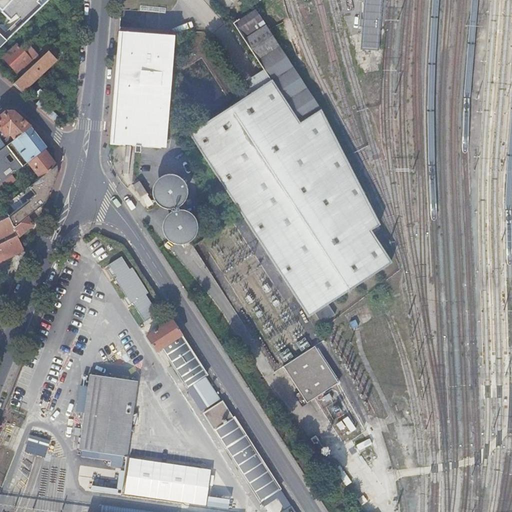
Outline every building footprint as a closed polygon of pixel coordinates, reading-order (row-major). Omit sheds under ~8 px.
[(0,0),(0,23),(11,35),(48,0),(0,0)] [(365,0),(364,47),(381,48),(383,0),(365,0)] [(239,21),(233,25),(271,83),(268,88),(190,138),(240,215),(308,317),(314,313),(327,304),(391,261),(369,228),(379,222),(323,115),(255,12),(240,22),(239,21)] [(145,32),(120,30),(110,143),(135,145),(134,152),(140,152),(140,145),(160,147),(169,34),(145,32)] [(23,67),(24,68),(31,61),(17,46),(3,58),(10,66),(17,73),(23,67)] [(55,51),(52,48),(12,85),(21,93),(26,87),(49,66),(56,60),(51,54),(55,51)] [(0,116),(0,130),(5,137),(9,134),(12,137),(10,139),(12,142),(31,127),(14,112),(10,112),(6,111),(0,116)] [(0,183),(4,181),(28,162),(43,151),(46,149),(31,127),(12,142),(6,147),(0,151),(0,183)] [(40,178),(56,166),(53,162),(50,165),(48,162),(51,160),(52,159),(49,155),(45,151),(43,152),(43,151),(28,162),(40,178)] [(14,228),(45,203),(46,200),(57,173),(56,166),(40,178),(3,206),(4,208),(14,228)] [(167,206),(170,206),(173,206),(176,205),(179,204),(182,203),(184,200),(186,198),(188,195),(189,192),(189,189),(189,186),(189,182),(188,179),(186,177),(184,174),(181,172),(178,171),(175,170),(172,169),(169,169),(166,170),(163,171),(160,173),(157,175),(155,177),(154,180),(153,183),(152,186),(153,190),(153,193),(154,196),(156,199),(158,201),(161,203),(164,205),(167,206)] [(138,182),(132,185),(140,198),(146,195),(138,182)] [(35,223),(38,221),(45,203),(14,228),(18,237),(35,223)] [(179,242),(180,242),(183,242),(185,242),(186,242),(189,241),(192,239),(194,237),(196,234),(198,232),(199,229),(199,226),(199,222),(198,219),(197,216),(196,214),(194,211),(191,209),(188,208),(185,207),(182,207),(179,207),(176,207),(173,208),(171,210),(168,212),(166,214),(165,217),(163,220),(163,223),(163,226),(163,229),(164,232),(166,235),(168,237),(170,239),(173,241),(176,242),(179,242)] [(20,265),(25,252),(3,209),(0,210),(0,271),(0,272),(0,271),(0,263),(6,260),(15,255),(20,265)] [(123,259),(110,267),(118,280),(116,281),(132,306),(134,305),(146,324),(159,316),(147,297),(149,295),(133,270),(131,272),(123,259)] [(333,314),(327,304),(314,313),(320,322),(333,314)] [(172,320),(166,323),(147,336),(156,351),(161,348),(171,363),(186,387),(207,374),(172,320)] [(338,383),(314,347),(282,368),(306,403),(338,383)] [(166,366),(171,363),(161,348),(156,351),(166,366)] [(91,374),(80,449),(128,456),(139,381),(91,374)] [(280,488),(230,410),(228,412),(219,397),(200,409),(260,501),(280,488)] [(379,457),(363,433),(328,456),(363,508),(387,492),(369,464),(379,457)]
